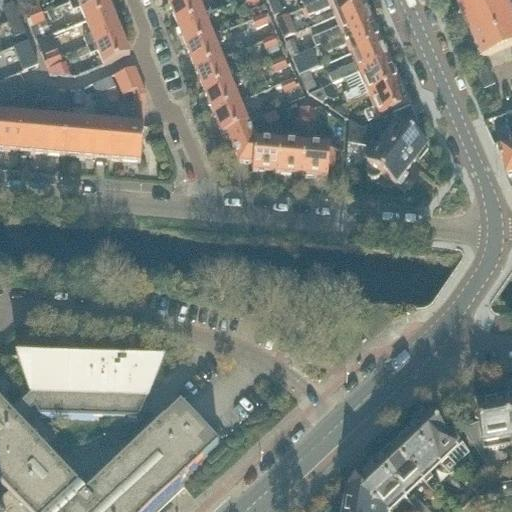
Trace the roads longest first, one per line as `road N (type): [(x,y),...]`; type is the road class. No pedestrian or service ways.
road 1 (residential): [(496,228),(215,209)]
road 2 (tertiary): [(249,511),(432,337)]
road 3 (tertiary): [(496,228),(480,170),(406,0)]
road 4 (residential): [(215,209),(182,124),(161,105),(132,0)]
road 5 (residential): [(215,209),(0,190)]
road 6 (tertiary): [(432,337),(492,259),(496,228)]
